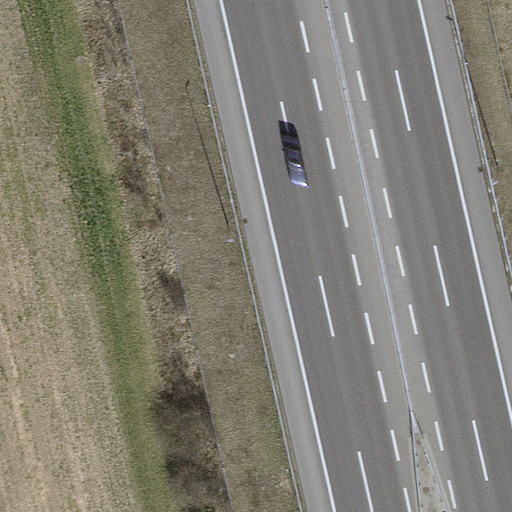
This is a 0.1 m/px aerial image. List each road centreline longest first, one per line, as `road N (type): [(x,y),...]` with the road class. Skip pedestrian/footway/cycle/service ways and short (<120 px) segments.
road 1 (motorway): [(495,511),(381,0)]
road 2 (motorway): [(260,0),(373,511)]
